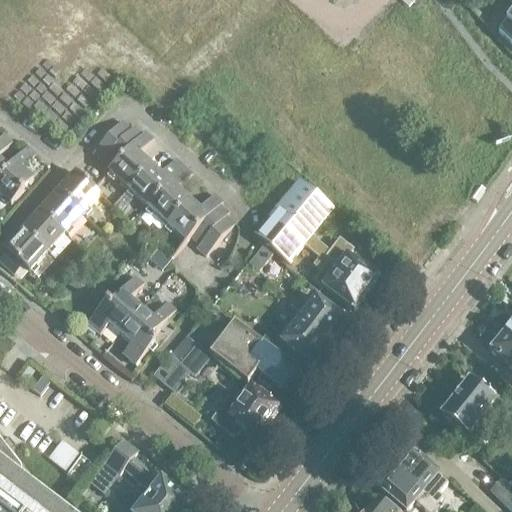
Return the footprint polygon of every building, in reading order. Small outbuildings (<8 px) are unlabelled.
[(0,0),(0,2),(28,28),(43,11),(31,0),(0,0)] [(31,0),(43,11),(53,0),(31,0)] [(100,0),(92,9),(98,14),(105,6),(100,0)] [(247,0),(218,0),(186,36),(279,119),(324,69),(247,0)] [(0,2),(0,33),(13,45),(28,28),(0,2)] [(423,5),(415,14),(434,31),(442,22),(423,5)] [(511,15),(500,33),(511,46),(511,15)] [(77,26),(69,34),(75,39),(83,31),(77,26)] [(0,58),(13,45),(0,33),(0,58)] [(69,34),(61,43),(67,48),(75,39),(69,34)] [(415,51),(407,60),(426,78),(434,69),(415,51)] [(46,59),(38,68),(44,73),(52,65),(46,59)] [(38,68),(31,77),(37,82),(44,73),(38,68)] [(482,68),(462,93),(500,122),(511,106),(511,99),(493,85),(497,79),(482,68)] [(92,103),(84,94),(74,102),(57,82),(35,102),(60,131),(92,103)] [(462,93),(443,118),(458,130),(462,124),(485,141),(500,122),(500,123),(500,122),(462,93)] [(377,94),(369,103),(388,120),(396,111),(377,94)] [(369,103),(361,112),(380,129),(388,120),(369,103)] [(116,147),(119,144),(131,130),(123,122),(108,139),(116,147)] [(440,123),(420,148),(458,177),(459,175),(460,176),(467,168),(466,167),(472,159),(473,157),(451,140),(455,135),(440,123)] [(128,152),(142,136),(133,128),(131,130),(119,144),(128,152)] [(144,133),(142,136),(128,152),(114,167),(109,173),(128,190),(149,167),(138,157),(153,141),(144,133)] [(0,179),(8,170),(0,162),(0,157),(12,144),(3,136),(0,139),(0,179)] [(116,147),(108,139),(94,154),(102,162),(105,159),(116,147)] [(119,144),(116,147),(105,159),(114,167),(128,152),(119,144)] [(330,145),(322,154),(341,172),(349,163),(330,145)] [(8,170),(0,179),(0,196),(12,206),(33,182),(22,172),(36,156),(27,148),(8,170)] [(420,148),(401,174),(416,185),(420,180),(443,197),(450,187),(451,188),(458,179),(457,179),(458,177),(420,148)] [(322,154),(314,163),(333,181),(341,172),(322,154)] [(147,208),(183,168),(175,161),(160,177),(149,167),(128,190),(147,208)] [(166,225),(188,202),(177,192),(191,176),(183,168),(147,208),(166,225)] [(58,194),(82,216),(100,196),(76,174),(58,194)] [(398,178),(378,204),(417,233),(418,233),(417,232),(431,213),(409,196),(413,190),(398,178)] [(298,182),(269,217),(304,247),(333,212),(298,182)] [(82,216),(58,194),(40,213),(65,235),(82,216)] [(188,202),(166,225),(186,243),(190,238),(205,222),(219,206),(222,204),(213,196),(198,212),(188,202)] [(378,204),(359,229),(374,241),(378,235),(402,253),(417,233),(378,204)] [(213,229),(225,216),(227,213),(219,206),(205,222),(213,229)] [(65,235),(40,213),(23,231),(48,253),(65,235)] [(225,216),(213,229),(210,232),(219,240),(234,224),(225,216)] [(304,247),(269,217),(254,235),(289,265),(304,247)] [(205,222),(190,238),(198,245),(210,232),(213,229),(205,222)] [(48,253),(23,231),(5,251),(29,274),(48,253)] [(210,232),(198,245),(196,248),(205,257),(219,240),(210,232)] [(248,266),(248,267),(259,275),(273,257),(262,249),(248,266)] [(327,252),(320,259),(328,265),(330,262),(338,268),(335,273),(367,296),(379,281),(346,257),(345,258),(337,252),(333,257),(327,252)] [(355,313),(367,296),(335,273),(338,268),(330,262),(328,265),(320,259),(314,267),(322,273),(314,283),(355,313)] [(120,335),(141,311),(130,301),(143,285),(134,277),(110,305),(106,302),(87,325),(100,337),(109,326),(120,335)] [(300,314),(299,315),(331,340),(345,321),(313,297),(305,308),(292,298),(287,304),(300,314)] [(141,311),(120,335),(131,345),(122,355),(135,367),(155,343),(151,340),(175,312),(166,304),(152,321),(141,311)] [(262,344),(294,368),(301,359),(311,367),(331,340),(299,315),(280,341),(270,334),(262,344)] [(294,368),(262,344),(262,345),(233,323),(208,355),(246,384),(256,371),(261,375),(258,380),(267,387),(270,381),(282,390),(297,371),(293,368),(294,368)] [(511,337),(506,334),(490,354),(511,371),(511,337)] [(174,395),(191,375),(183,368),(197,351),(185,340),(154,378),(174,395)] [(468,437),(495,402),(468,381),(441,416),(468,437)] [(235,438),(241,430),(255,441),(279,408),(251,387),(237,405),(229,399),(212,421),(235,438)] [(20,463),(0,436),(0,511),(67,511),(20,473),(21,469),(22,466),(20,463)] [(49,461),(68,472),(80,452),(61,441),(49,461)] [(123,443),(116,453),(104,467),(119,479),(124,474),(149,494),(134,511),(192,511),(194,510),(195,508),(134,461),(138,455),(123,443)] [(411,454),(395,473),(440,510),(442,507),(440,505),(444,500),(440,496),(448,486),(411,454)] [(71,479),(82,488),(96,469),(85,460),(71,479)] [(439,511),(441,511),(440,510),(395,473),(380,491),(405,511),(415,511),(421,506),(427,511),(439,511)] [(489,494),(507,511),(511,511),(511,490),(502,481),(489,494)]
